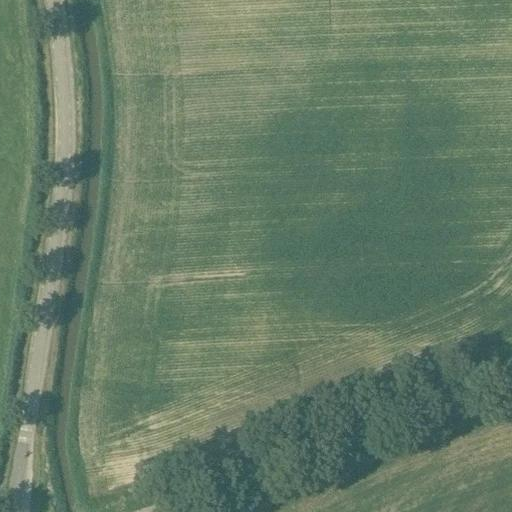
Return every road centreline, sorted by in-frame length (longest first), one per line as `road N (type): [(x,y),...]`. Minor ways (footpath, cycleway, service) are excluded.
road 1 (unclassified): [(14,511),(62,174),(63,86),(50,0)]
road 2 (unclassified): [(160,511),(511,374)]
